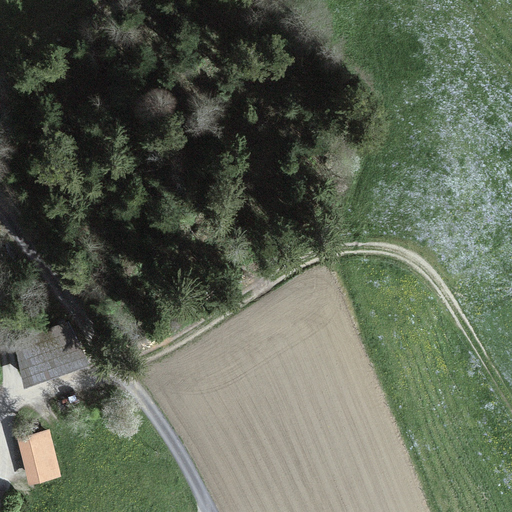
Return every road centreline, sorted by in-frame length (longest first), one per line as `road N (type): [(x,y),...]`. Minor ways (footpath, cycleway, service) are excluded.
road 1 (track): [(117,370),(301,260),(331,249),(389,248),(426,268),(440,286),(511,411)]
road 2 (track): [(209,511),(176,444),(9,229),(0,198)]
